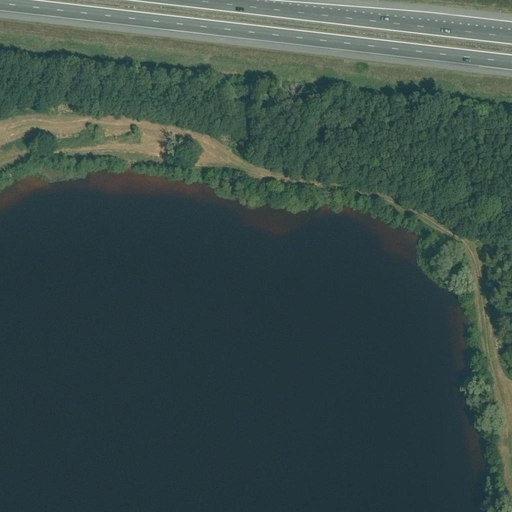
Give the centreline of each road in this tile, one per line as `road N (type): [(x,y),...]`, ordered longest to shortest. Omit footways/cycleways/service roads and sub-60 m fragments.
road 1 (motorway): [(0,5),(511,62)]
road 2 (motorway): [(511,37),(189,0)]
